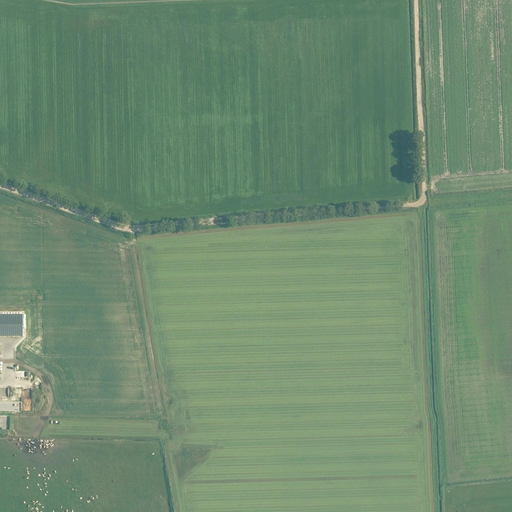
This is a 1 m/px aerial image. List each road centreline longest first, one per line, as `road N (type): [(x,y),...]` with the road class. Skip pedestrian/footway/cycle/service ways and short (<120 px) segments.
road 1 (track): [(0,186),(125,228),(420,203)]
road 2 (track): [(420,203),(432,511)]
road 3 (track): [(416,0),(420,203)]
